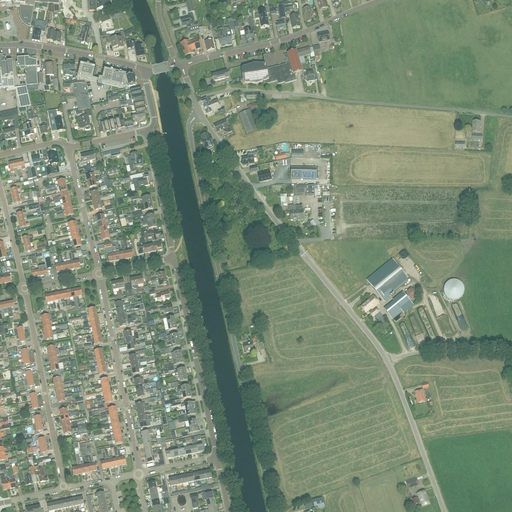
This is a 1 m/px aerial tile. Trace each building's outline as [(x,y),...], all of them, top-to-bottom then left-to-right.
[(19,0),(19,4),(19,6),(20,6),(20,8),(20,11),(20,13),(20,16),(21,18),(23,21),(24,22),(27,24),(28,25),(30,26),(35,2),(59,4),(58,0),(19,0)] [(88,0),(89,12),(96,12),(96,11),(102,8),(104,11),(111,8),(110,5),(112,5),(109,0),(88,0)] [(229,6),(231,14),(234,13),(233,7),(236,6),(235,4),(239,3),(238,0),(234,0),(229,2),(230,5),(229,6)] [(317,0),(318,0),(317,1),(320,10),(327,7),(325,0),(317,0)] [(191,1),(186,2),(189,13),(195,12),(191,1)] [(293,10),(292,5),(284,6),(285,13),(289,12),(290,12),(290,10),(293,10)] [(275,24),(277,31),(285,29),(284,22),(285,21),(284,18),(285,18),(283,6),(278,7),(280,19),(281,22),(275,24)] [(306,22),(314,20),(311,10),(310,10),(309,8),(304,9),(304,11),(303,12),(306,22)] [(179,16),(182,26),(188,25),(189,27),(187,28),(194,26),(198,25),(197,22),(195,23),(192,13),(188,14),(188,16),(180,18),(180,16),(179,16)] [(254,15),(255,19),(260,18),(261,27),(268,26),(267,17),(264,17),(263,13),(254,15)] [(292,28),(300,26),(297,14),(290,15),(290,16),(289,16),(292,28)] [(44,34),(46,27),(46,22),(36,20),(35,21),(34,30),(33,30),(32,40),(42,42),(43,32),(45,32),(44,34)] [(80,42),(88,44),(88,41),(89,42),(90,37),(89,37),(92,24),(86,23),(85,29),(83,29),(80,42)] [(198,25),(187,28),(189,33),(199,30),(198,25)] [(46,27),(44,34),(48,35),(47,40),(53,42),(55,32),(51,32),(51,28),(46,27)] [(223,31),(223,28),(219,29),(217,30),(218,33),(217,33),(218,38),(220,48),(226,46),(223,31)] [(226,28),(223,28),(223,31),(226,46),(232,45),(230,36),(228,36),(226,28)] [(246,40),(253,39),(251,29),(244,31),(246,40)] [(55,32),(53,42),(59,44),(60,38),(64,38),(65,32),(59,31),(59,34),(55,33),(55,32)] [(116,39),(115,34),(109,35),(107,35),(106,33),(102,34),(102,31),(99,31),(100,37),(106,36),(108,42),(111,42),(112,48),(112,50),(118,49),(117,47),(116,39)] [(115,34),(116,39),(117,47),(118,49),(123,47),(122,41),(125,40),(123,32),(120,32),(120,33),(115,34)] [(329,32),(318,34),(320,43),(330,41),(329,32)] [(188,41),(180,44),(184,55),(185,56),(195,52),(194,50),(200,48),(197,39),(189,42),(188,41)] [(212,39),(204,41),(207,51),(214,49),(212,39)] [(321,56),(319,45),(313,46),(315,57),(316,62),(319,61),(318,56),(321,56)] [(137,57),(144,55),(143,49),(135,50),(137,57)] [(296,50),(287,53),(287,54),(284,55),(286,64),(280,66),(272,68),(267,69),(266,65),(265,65),(265,64),(264,64),(264,65),(254,64),(242,69),(242,71),(241,71),(243,82),(244,82),(244,83),(257,84),(264,81),(265,84),(277,81),(278,84),(285,82),(285,84),(296,80),(295,76),(296,75),(296,73),(302,71),(300,64),(305,62),(303,56),(311,54),(314,53),(312,49),(309,49),(296,52),(296,50)] [(15,89),(14,87),(12,61),(6,62),(6,57),(0,56),(0,88),(6,88),(6,90),(15,89)] [(37,85),(36,57),(17,58),(17,64),(16,64),(16,68),(17,76),(25,75),(26,86),(31,85),(37,85)] [(92,80),(95,67),(80,63),(77,77),(92,80)] [(312,69),(306,71),(306,74),(304,74),(305,80),(308,81),(308,82),(309,82),(311,83),(312,82),(314,81),(313,74),(316,73),(315,66),(312,66),(312,69)] [(101,82),(123,87),(124,86),(127,86),(128,87),(135,85),(133,75),(126,77),(126,74),(104,69),(102,78),(99,78),(97,86),(101,86),(101,82)] [(212,79),(213,82),(229,78),(227,71),(211,75),(212,78),(212,79)] [(82,84),(79,84),(77,84),(74,84),(74,96),(75,96),(86,96),(87,90),(85,90),(85,84),(82,84)] [(22,107),(25,107),(31,105),(28,94),(27,91),(26,86),(14,87),(15,89),(17,108),(22,107)] [(132,99),(142,97),(141,91),(138,92),(138,89),(131,90),(125,92),(126,95),(128,95),(129,100),(132,99)] [(119,99),(117,93),(110,95),(112,101),(119,99)] [(86,96),(75,96),(78,111),(90,109),(88,96),(86,96)] [(142,97),(132,99),(134,105),(144,103),(142,97)] [(206,114),(212,112),(212,111),(221,108),(217,99),(211,101),(210,97),(206,99),(206,98),(201,100),(206,114)] [(145,109),(144,103),(134,105),(135,111),(143,110),(142,110),(145,109)] [(258,109),(257,103),(249,105),(250,111),(258,109)] [(0,118),(17,115),(17,109),(0,112),(0,118)] [(146,115),(145,109),(142,110),(143,110),(135,111),(136,117),(146,115)] [(247,133),(257,129),(249,109),(239,113),(247,133)] [(92,116),(90,110),(84,111),(85,116),(80,117),(81,123),(79,123),(78,125),(78,128),(80,129),(85,128),(85,130),(86,130),(90,129),(88,117),(92,116)] [(136,117),(123,120),(124,120),(124,122),(132,120),(133,126),(137,126),(137,128),(143,127),(143,125),(144,125),(145,124),(146,123),(146,122),(144,115),(146,115),(136,117)] [(227,118),(229,123),(239,119),(237,115),(227,118)] [(119,119),(113,121),(115,130),(121,129),(121,128),(125,127),(124,122),(124,120),(120,121),(119,121),(119,119)] [(228,133),(232,132),(230,126),(228,127),(225,120),(214,125),(217,132),(226,128),(228,133)] [(49,124),(49,121),(45,122),(46,124),(41,125),(41,128),(40,128),(41,135),(47,133),(47,130),(47,129),(47,128),(50,127),(49,124)] [(115,130),(113,121),(107,122),(109,132),(115,130)] [(109,132),(107,122),(101,123),(101,126),(98,126),(100,133),(103,132),(103,133),(109,132)] [(23,136),(23,137),(33,135),(33,134),(31,124),(31,123),(23,125),(25,136),(23,136)] [(10,139),(8,130),(3,131),(4,135),(2,136),(1,137),(1,139),(2,140),(3,140),(5,140),(5,141),(10,139)] [(214,146),(210,137),(208,137),(206,133),(200,136),(202,140),(201,141),(201,142),(202,144),(204,148),(205,150),(210,148),(214,146)] [(119,149),(103,153),(104,157),(110,155),(111,156),(120,154),(120,151),(124,150),(123,148),(119,149)] [(242,158),(243,165),(254,163),(253,156),(257,155),(257,151),(248,153),(248,156),(242,158)] [(201,161),(212,159),(211,152),(200,155),(201,161)] [(50,165),(59,163),(57,153),(48,155),(49,161),(50,161),(50,165)] [(94,153),(87,154),(89,161),(96,159),(94,153)] [(129,164),(142,162),(142,161),(143,160),(142,158),(141,158),(141,157),(138,158),(137,153),(130,155),(130,156),(127,157),(129,164)] [(89,161),(87,154),(81,156),(82,163),(86,162),(87,166),(84,167),(85,173),(92,171),(91,167),(89,161)] [(39,167),(45,165),(44,159),(40,160),(39,157),(32,158),(33,164),(38,162),(39,167)] [(23,160),(16,162),(17,167),(21,166),(22,170),(25,169),(24,166),(23,160)] [(17,167),(16,162),(8,163),(10,169),(11,172),(14,172),(13,168),(17,167)] [(142,162),(129,164),(131,172),(138,171),(137,167),(140,167),(140,168),(142,167),(142,166),(143,166),(142,162)] [(60,173),(58,165),(46,168),(48,176),(60,173)] [(318,165),(293,165),(293,175),(318,175),(318,165)] [(31,170),(33,179),(39,177),(38,172),(35,173),(35,169),(31,170)] [(257,174),(260,182),(271,180),(269,171),(257,174)] [(106,186),(112,185),(111,180),(108,180),(107,176),(104,177),(105,181),(106,186)] [(102,180),(102,178),(87,182),(89,188),(96,186),(95,183),(99,182),(98,181),(102,180)] [(133,180),(135,191),(140,190),(140,187),(147,185),(146,179),(137,181),(137,179),(133,180)] [(297,194),(306,193),(305,185),(296,185),(297,194)] [(314,185),(305,185),(306,193),(306,196),(314,196),(314,185)] [(12,196),(21,194),(20,190),(20,187),(16,188),(11,189),(12,196)] [(37,200),(36,192),(35,192),(35,191),(32,192),(32,197),(31,197),(31,198),(33,198),(33,200),(22,203),(22,206),(27,205),(38,203),(37,200)] [(68,191),(60,193),(61,197),(54,199),(54,201),(69,197),(68,191)] [(22,198),(21,194),(12,196),(14,204),(23,201),(22,198)] [(106,195),(92,199),(93,205),(100,203),(100,199),(103,198),(102,198),(108,197),(107,195),(106,195)] [(140,205),(151,203),(150,196),(142,198),(143,202),(140,202),(140,205)] [(100,203),(93,205),(95,211),(102,209),(102,207),(105,206),(103,202),(100,203)] [(151,203),(140,205),(138,206),(138,208),(139,210),(140,210),(142,211),(145,210),(145,211),(153,209),(151,203)] [(287,215),(289,215),(290,220),(294,220),(294,221),(301,220),(304,220),(303,209),(300,210),(300,204),(296,205),(296,210),(296,205),(289,206),(289,211),(287,211),(287,215)] [(18,221),(24,219),(27,219),(26,211),(22,212),(16,213),(18,221)] [(142,224),(155,221),(154,215),(146,216),(147,220),(141,221),(142,224)] [(24,219),(18,221),(20,228),(26,227),(26,226),(29,226),(28,223),(25,223),(24,219)] [(159,230),(153,232),(157,251),(163,250),(161,243),(161,242),(157,239),(156,239),(155,235),(159,234),(159,230)] [(144,232),(140,233),(142,239),(143,243),(143,246),(145,254),(151,252),(149,245),(146,246),(145,243),(144,239),(145,238),(144,232)] [(157,251),(153,232),(146,233),(148,238),(151,237),(152,241),(154,241),(155,244),(149,245),(151,252),(157,251)] [(24,245),(30,243),(29,240),(32,239),(31,236),(28,236),(22,238),(24,245)] [(121,260),(119,253),(119,250),(117,240),(112,241),(113,243),(116,243),(117,249),(116,249),(117,251),(116,251),(115,246),(114,245),(112,243),(111,243),(115,261),(121,260)] [(123,241),(127,259),(133,258),(131,250),(128,251),(126,240),(123,241)] [(30,243),(24,245),(26,252),(32,251),(31,251),(35,250),(34,247),(31,248),(30,243)] [(110,252),(107,253),(108,255),(107,255),(109,263),(115,261),(111,243),(103,244),(104,248),(109,247),(110,252)] [(280,252),(270,255),(272,261),(281,258),(280,252)] [(61,262),(59,257),(59,254),(56,255),(56,257),(53,258),(53,260),(57,260),(58,265),(55,265),(56,273),(62,272),(61,264),(61,262)] [(28,257),(29,260),(31,260),(32,264),(36,263),(35,256),(28,257)] [(77,261),(73,262),(74,269),(80,268),(80,265),(84,264),(83,257),(77,258),(77,261)] [(375,291),(384,301),(385,302),(391,297),(390,295),(409,279),(401,270),(392,259),(366,280),(375,291)] [(42,270),(39,270),(40,276),(47,275),(46,269),(45,266),(42,266),(42,270)] [(40,276),(39,270),(35,271),(34,268),(31,268),(31,272),(32,278),(40,276)] [(148,282),(166,279),(164,272),(163,273),(163,272),(160,272),(161,273),(157,274),(158,278),(151,280),(150,276),(146,276),(147,282),(148,282)] [(2,278),(3,283),(11,282),(10,274),(2,275),(2,278)] [(138,288),(137,285),(136,278),(130,279),(131,284),(132,287),(134,289),(136,289),(137,293),(137,296),(139,295),(139,292),(138,288)] [(409,292),(413,297),(419,291),(414,286),(409,292)] [(75,297),(74,290),(68,291),(70,298),(73,297),(75,305),(77,304),(75,297)] [(62,292),(56,293),(58,300),(61,300),(61,302),(62,302),(63,307),(65,306),(64,299),(62,292)] [(170,299),(169,292),(160,294),(161,294),(158,295),(158,298),(161,297),(162,300),(170,299)] [(384,310),(392,319),(402,311),(403,313),(413,305),(408,298),(403,292),(395,298),(393,300),(394,301),(384,310)] [(52,304),(52,302),(51,294),(45,295),(46,303),(50,302),(51,309),(48,310),(49,312),(54,311),(53,309),(52,304)] [(366,303),(360,307),(365,313),(368,311),(373,317),(375,316),(378,320),(382,316),(376,309),(373,312),(371,310),(379,304),(373,296),(365,302),(366,303)] [(6,303),(7,308),(9,318),(13,317),(11,308),(13,307),(13,309),(14,309),(15,311),(18,310),(17,305),(14,305),(14,301),(6,303)] [(123,308),(116,310),(117,315),(126,314),(126,310),(135,309),(134,306),(131,306),(131,307),(123,308)] [(135,318),(118,321),(120,327),(126,326),(126,323),(128,322),(128,324),(133,323),(133,321),(136,321),(135,318)] [(18,336),(24,335),(22,327),(18,328),(18,325),(14,326),(15,330),(17,330),(18,335),(18,336)] [(52,333),(44,334),(46,340),(53,339),(52,336),(56,335),(56,334),(63,333),(63,330),(59,331),(54,332),(54,333),(52,333)] [(417,339),(414,332),(408,334),(411,342),(417,339)] [(169,342),(179,340),(177,334),(168,336),(169,342)] [(18,336),(18,335),(16,336),(16,340),(19,339),(19,342),(17,342),(18,347),(22,346),(21,343),(25,342),(24,335),(18,336)] [(138,339),(138,336),(134,337),(132,337),(125,339),(127,344),(133,343),(136,342),(135,339),(138,339)] [(256,339),(252,339),(252,341),(249,342),(249,343),(243,345),(245,352),(253,350),(252,344),(255,344),(257,351),(260,351),(262,356),(266,355),(267,354),(266,349),(264,350),(262,343),(258,344),(257,339),(256,339)] [(133,343),(127,344),(128,350),(134,349),(134,346),(139,345),(140,346),(145,345),(144,341),(139,342),(136,342),(133,343)] [(22,358),(28,357),(27,350),(22,350),(22,347),(18,348),(19,353),(21,352),(22,358)] [(66,353),(65,350),(48,354),(49,359),(57,358),(56,355),(66,353)] [(145,359),(130,362),(131,368),(141,366),(140,363),(146,362),(145,359)] [(104,361),(96,362),(97,366),(95,367),(94,366),(87,368),(87,371),(90,370),(95,369),(98,368),(105,367),(104,361)] [(58,364),(50,365),(52,372),(59,370),(58,366),(66,365),(65,363),(58,364)] [(146,365),(141,366),(131,368),(133,374),(139,373),(138,370),(147,368),(146,365)] [(73,367),(66,367),(67,377),(74,376),(73,367)] [(27,380),(32,379),(31,372),(27,373),(26,370),(23,370),(23,375),(25,374),(27,380)] [(150,383),(135,386),(136,392),(145,390),(145,387),(150,386),(150,383)] [(177,385),(168,387),(161,388),(162,397),(166,396),(165,391),(166,391),(166,390),(177,388),(179,394),(189,391),(188,385),(178,387),(177,385)] [(160,387),(145,390),(136,392),(137,398),(144,396),(143,393),(149,392),(150,394),(156,393),(161,392),(160,387)] [(423,390),(414,392),(417,404),(426,401),(423,390)] [(31,402),(37,401),(35,394),(31,395),(30,392),(27,392),(28,397),(30,396),(31,402)] [(71,394),(57,397),(58,403),(65,401),(65,398),(72,397),(71,394)] [(194,405),(192,405),(192,402),(184,404),(181,404),(181,405),(183,411),(186,410),(193,408),(194,408),(194,405)] [(102,416),(117,413),(115,407),(108,409),(108,412),(101,413),(102,416)] [(152,410),(151,408),(137,411),(138,417),(144,415),(144,412),(152,410)] [(76,416),(75,413),(60,416),(62,422),(69,421),(68,417),(76,416)] [(35,425),(41,423),(39,416),(35,417),(35,414),(31,415),(32,419),(34,419),(35,423),(33,423),(33,425),(35,424),(35,425)] [(118,419),(110,421),(111,424),(101,426),(102,428),(104,428),(109,427),(111,426),(111,427),(119,425),(118,419)] [(79,434),(79,435),(88,433),(86,424),(78,426),(80,434),(79,434)] [(78,425),(77,425),(63,428),(64,434),(71,433),(71,430),(78,428),(78,425)] [(142,439),(149,438),(148,434),(152,433),(151,429),(147,430),(147,431),(141,433),(142,439)] [(39,447),(45,446),(44,438),(40,439),(39,436),(35,437),(36,441),(38,441),(39,447)] [(170,443),(169,440),(165,441),(164,437),(160,438),(162,444),(163,448),(166,447),(166,443),(168,443),(168,445),(170,444),(170,443)] [(198,441),(195,442),(197,453),(204,451),(202,445),(199,445),(198,441)] [(154,443),(144,445),(145,451),(152,450),(151,446),(154,446),(154,443)] [(116,451),(120,466),(126,464),(124,457),(121,458),(119,451),(119,450),(120,452),(122,451),(121,446),(116,447),(117,451),(116,451)] [(179,457),(177,450),(174,450),(174,447),(171,447),(171,451),(173,458),(179,457)] [(114,467),(112,460),(109,460),(107,450),(104,450),(105,453),(108,468),(114,467)] [(156,455),(146,457),(146,459),(145,459),(146,463),(147,463),(154,462),(153,458),(157,458),(156,455)] [(90,456),(88,457),(89,462),(89,464),(91,472),(97,471),(95,463),(92,464),(90,456)] [(79,459),(76,459),(77,464),(78,467),(79,474),(85,473),(83,466),(80,466),(79,459)] [(40,483),(45,482),(48,481),(47,476),(45,477),(44,469),(45,469),(45,466),(38,468),(38,466),(34,467),(35,471),(38,471),(40,483)] [(24,475),(25,482),(25,485),(27,485),(32,484),(31,476),(29,471),(23,472),(24,475)] [(8,480),(8,478),(7,474),(0,475),(3,490),(10,489),(8,480)] [(8,480),(10,489),(16,487),(14,476),(10,477),(8,478),(8,480)] [(416,478),(406,482),(408,489),(418,485),(416,478)] [(425,491),(417,494),(418,497),(416,498),(416,497),(412,499),(414,505),(419,504),(418,503),(420,502),(422,506),(429,504),(425,491)] [(206,500),(213,499),(212,493),(205,494),(205,497),(202,498),(202,501),(206,500)] [(321,498),(312,501),(314,507),(317,506),(318,506),(318,508),(324,507),(323,504),(321,498)]
